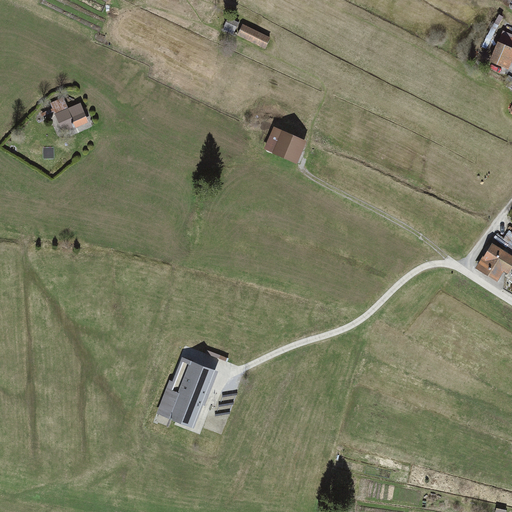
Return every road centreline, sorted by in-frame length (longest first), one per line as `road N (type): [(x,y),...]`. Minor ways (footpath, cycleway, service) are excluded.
road 1 (track): [(221,371),(235,374),(348,330),(427,268),(463,271),(449,261)]
road 2 (track): [(303,172),(412,231),(449,261)]
road 3 (residential): [(511,305),(463,271),(511,210)]
